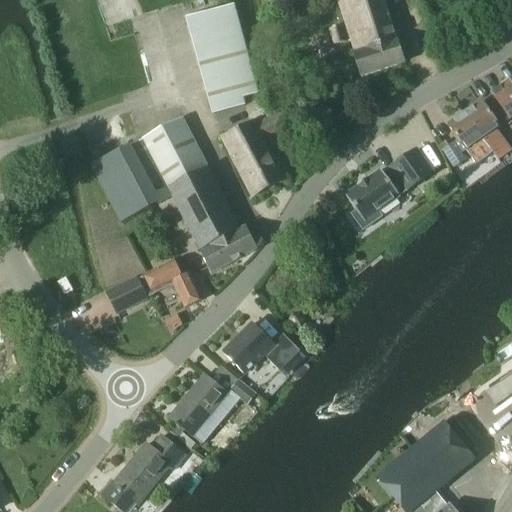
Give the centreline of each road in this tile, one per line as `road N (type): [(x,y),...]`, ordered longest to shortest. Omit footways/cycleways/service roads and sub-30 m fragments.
road 1 (tertiary): [(136,396),(274,246),(323,173),(424,93),(511,42)]
road 2 (unclassified): [(136,396),(50,317),(0,230)]
road 3 (tertiary): [(43,511),(136,396)]
